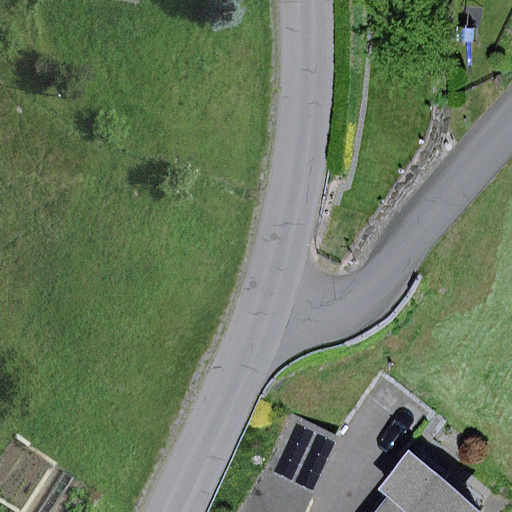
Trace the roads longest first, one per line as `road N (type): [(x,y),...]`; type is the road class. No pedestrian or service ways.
road 1 (residential): [(261,332),(306,325),(367,294),(511,121)]
road 2 (unclassified): [(261,332),(303,115),(298,0)]
road 3 (unclassified): [(178,511),(261,332)]
